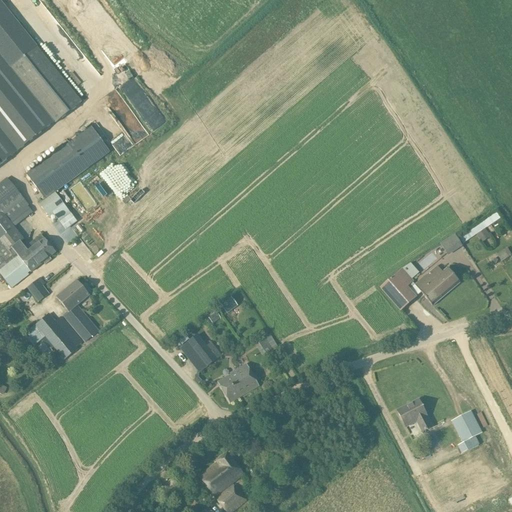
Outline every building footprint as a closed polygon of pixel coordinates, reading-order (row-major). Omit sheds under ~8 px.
[(0,1),(0,53),(11,67),(11,66),(57,123),(81,103),(36,47),(36,46),(0,1)] [(90,9),(110,20),(114,11),(94,1),(90,9)] [(124,33),(131,24),(115,12),(109,21),(124,33)] [(0,56),(0,128),(18,151),(53,123),(0,56)] [(139,98),(131,111),(148,121),(151,117),(155,119),(158,114),(146,107),(149,103),(139,98)] [(0,165),(18,151),(0,128),(0,165)] [(110,154),(91,128),(67,146),(26,175),(45,200),(39,204),(50,219),(65,208),(55,193),(85,172),(110,154)] [(0,258),(6,266),(0,270),(0,274),(12,289),(55,254),(40,236),(23,250),(19,244),(23,241),(8,222),(28,205),(6,179),(0,183),(0,258)] [(66,216),(57,224),(63,231),(72,223),(66,216)] [(490,237),(485,229),(477,235),(482,243),(490,237)] [(451,234),(437,243),(445,256),(459,247),(451,234)] [(500,261),(511,255),(506,247),(496,253),(500,261)] [(437,267),(429,274),(446,295),(460,284),(447,269),(442,273),(437,267)] [(413,282),(402,270),(380,289),(400,312),(416,297),(407,287),(413,282)] [(433,306),(446,295),(429,274),(416,285),(433,306)] [(45,284),(40,278),(27,288),(38,303),(49,294),(42,286),(45,284)] [(76,281),(57,299),(68,312),(62,317),(85,343),(99,332),(77,306),(89,296),(87,294),(91,290),(85,284),(82,287),(76,281)] [(238,306),(231,298),(221,306),(227,314),(238,306)] [(217,313),(209,318),(213,324),(221,318),(217,313)] [(55,322),(49,315),(35,326),(64,361),(78,349),(76,347),(82,342),(61,317),(55,322)] [(207,346),(198,335),(180,349),(199,373),(199,374),(221,356),(211,343),(207,346)] [(280,351),(270,335),(255,344),(265,360),(280,351)] [(246,366),(237,371),(242,379),(233,385),(241,397),(259,387),(246,366)] [(242,379),(237,371),(217,382),(230,404),(241,397),(233,385),(242,379)] [(427,417),(418,401),(397,412),(405,428),(417,423),(422,433),(432,428),(426,418),(427,417)] [(467,425),(449,434),(460,456),(472,450),(479,446),(467,425)] [(243,475),(227,454),(217,462),(218,464),(200,479),(215,498),(243,475)] [(233,511),(246,502),(234,486),(216,500),(225,511),(233,511)]
